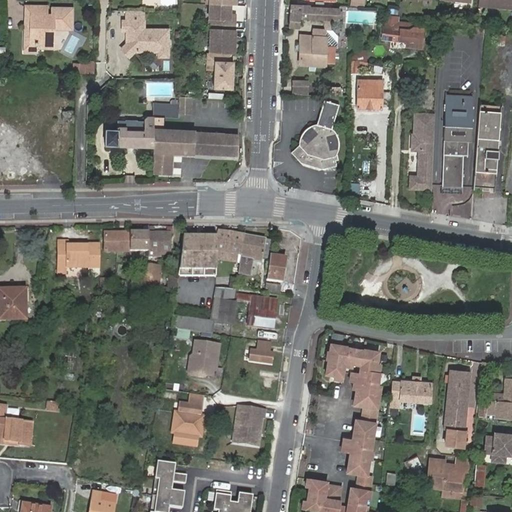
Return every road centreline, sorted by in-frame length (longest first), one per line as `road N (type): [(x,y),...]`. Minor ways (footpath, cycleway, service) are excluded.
road 1 (primary): [(260,206),(0,207)]
road 2 (residential): [(268,0),(260,206)]
road 3 (residential): [(511,334),(393,336),(307,320)]
road 4 (residential): [(307,320),(275,511)]
road 5 (primary): [(511,244),(325,214)]
